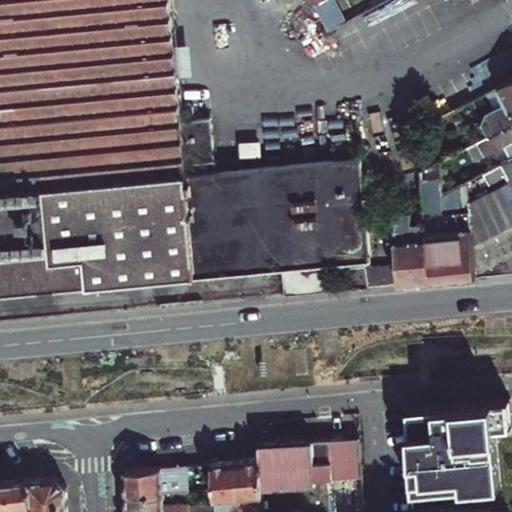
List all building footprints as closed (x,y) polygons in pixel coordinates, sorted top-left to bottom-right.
[(169,0),(0,0),(0,292),(196,275),(186,174),(181,120),(169,0)] [(323,0),(315,4),(329,29),(338,24),(325,0),(323,0)] [(511,124),(511,78),(487,92),(495,106),(487,111),(484,123),(491,135),(511,124)] [(214,117),(181,120),(186,174),(219,170),(214,117)] [(511,157),(511,124),(491,135),(468,147),(475,160),(504,146),(510,159),(511,157)] [(362,157),(254,167),(274,264),(283,263),(286,294),(401,284),(399,263),(366,266),(365,260),(372,259),(362,157)] [(511,180),(511,181),(470,202),(471,211),(511,189),(511,157),(510,159),(484,172),(490,183),(508,174),(509,176),(509,175),(511,180)] [(445,213),(443,193),(442,194),(439,161),(420,171),(424,210),(432,280),(477,276),(474,245),(472,227),(465,228),(463,211),(445,213)] [(219,170),(186,174),(196,275),(274,264),(254,167),(219,170)] [(474,245),(511,224),(511,189),(471,211),(472,227),(474,245)] [(399,263),(401,284),(432,280),(424,210),(394,213),(399,263)] [(511,224),(474,245),(477,276),(511,272),(511,224)] [(511,411),(511,403),(412,412),(413,495),(504,486),(499,430),(511,428),(511,411)] [(261,458),(263,489),(317,486),(316,479),(351,478),(352,511),(366,511),(363,438),(308,440),(261,442),(261,458)] [(250,459),(238,460),(239,511),(251,511),(251,495),(263,495),(263,489),(261,458),(250,459)] [(239,511),(238,460),(227,461),(213,462),(213,471),(214,487),(215,502),(215,511),(214,511),(239,511)] [(191,489),(189,465),(127,471),(128,488),(128,494),(165,491),(191,489)] [(9,482),(10,503),(3,503),(2,511),(67,511),(66,486),(61,482),(55,477),(9,482)] [(0,511),(2,511),(3,503),(10,503),(9,482),(0,482),(0,511)] [(128,511),(191,511),(191,503),(191,497),(165,499),(165,491),(128,494),(128,511)] [(215,502),(191,503),(191,511),(197,511),(215,511),(215,502)]
